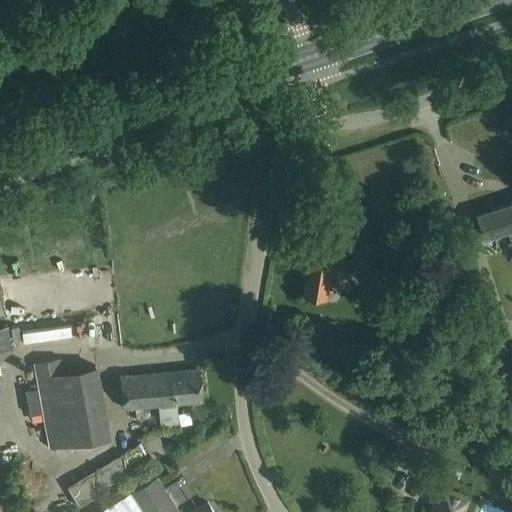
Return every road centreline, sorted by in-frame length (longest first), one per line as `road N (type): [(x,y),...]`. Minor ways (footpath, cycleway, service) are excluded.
road 1 (unclassified): [(282,511),(245,413),(245,346),(269,178),(291,145),(324,125)]
road 2 (primary): [(0,158),(304,60)]
road 3 (unclassified): [(324,125),(361,122),(511,71)]
road 4 (primary): [(304,60),(489,0)]
